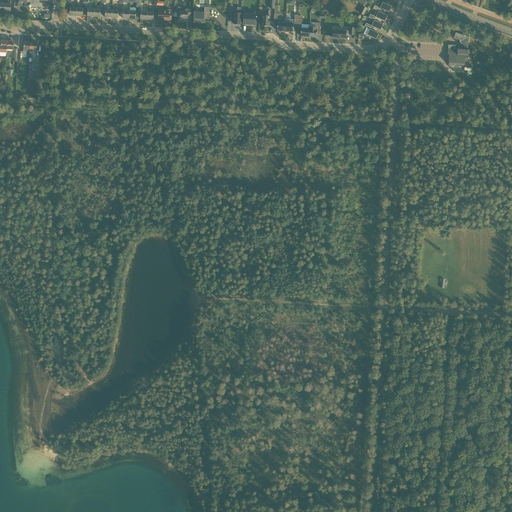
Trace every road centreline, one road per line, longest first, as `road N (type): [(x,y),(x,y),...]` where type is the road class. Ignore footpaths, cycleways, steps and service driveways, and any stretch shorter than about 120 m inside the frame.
road 1 (residential): [(390,38),(361,50),(53,26)]
road 2 (unclassified): [(383,306),(398,55),(390,38)]
road 3 (unclassified): [(371,511),(383,306)]
road 4 (track): [(215,297),(383,306)]
road 5 (unclassified): [(383,306),(511,315)]
